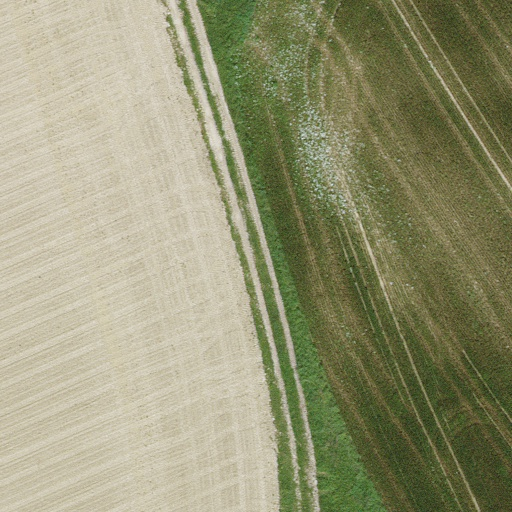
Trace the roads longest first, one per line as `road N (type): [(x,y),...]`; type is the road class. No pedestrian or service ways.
road 1 (track): [(181,0),(278,309)]
road 2 (track): [(306,511),(278,309)]
